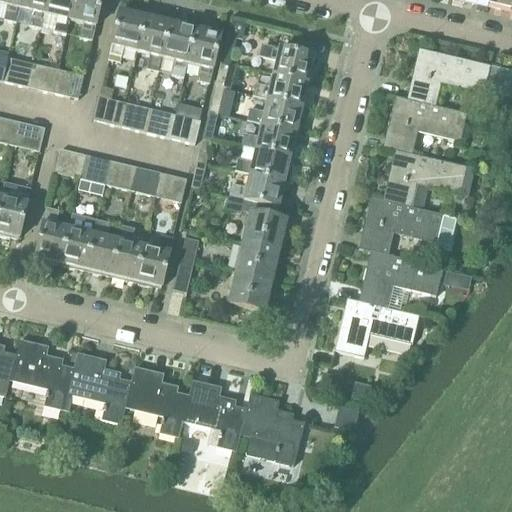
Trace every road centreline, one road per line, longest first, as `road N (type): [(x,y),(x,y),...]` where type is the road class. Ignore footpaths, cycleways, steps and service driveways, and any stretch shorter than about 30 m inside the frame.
road 1 (residential): [(0,303),(291,367),(375,11)]
road 2 (residential): [(511,44),(375,11)]
